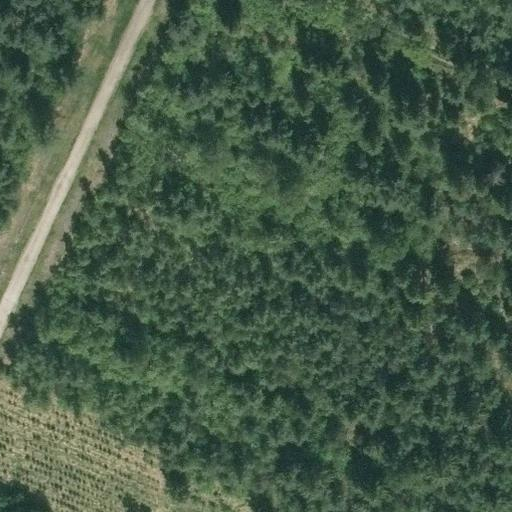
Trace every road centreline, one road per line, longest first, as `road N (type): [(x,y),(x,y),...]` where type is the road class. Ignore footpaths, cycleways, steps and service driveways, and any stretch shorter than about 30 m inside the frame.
road 1 (track): [(0,329),(155,0)]
road 2 (track): [(323,0),(511,83)]
